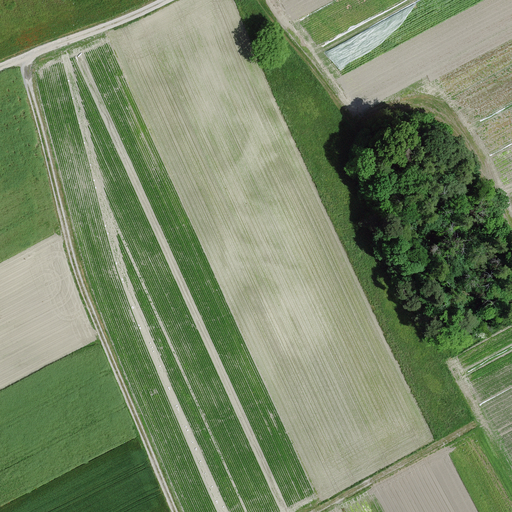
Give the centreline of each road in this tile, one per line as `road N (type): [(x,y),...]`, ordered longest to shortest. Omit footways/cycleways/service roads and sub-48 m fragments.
road 1 (track): [(174,511),(71,257),(21,59)]
road 2 (track): [(473,425),(314,511)]
road 3 (track): [(166,0),(0,69)]
